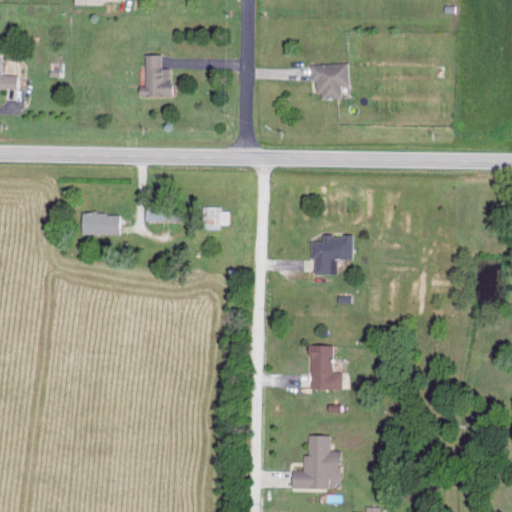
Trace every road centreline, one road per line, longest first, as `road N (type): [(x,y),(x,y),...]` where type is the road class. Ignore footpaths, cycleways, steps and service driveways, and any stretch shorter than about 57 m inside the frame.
road 1 (secondary): [(0,153),(511,163)]
road 2 (residential): [(259,159),(249,511)]
road 3 (residential): [(242,159),(243,0)]
